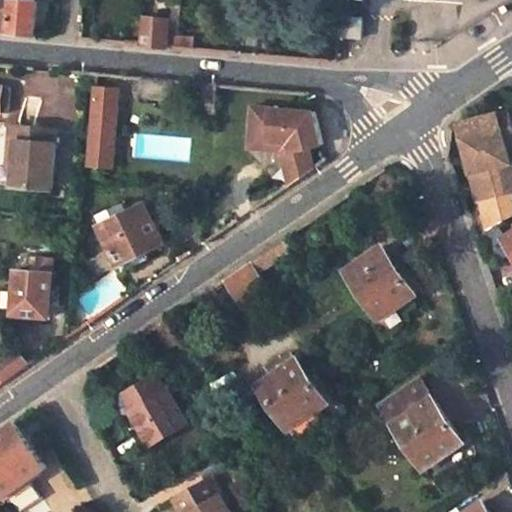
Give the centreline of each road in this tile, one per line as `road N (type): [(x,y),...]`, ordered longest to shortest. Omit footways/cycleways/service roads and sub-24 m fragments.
road 1 (unclassified): [(0,419),(409,124)]
road 2 (unclassified): [(65,55),(309,74),(364,88),(409,124)]
road 3 (unclassified): [(511,395),(425,149),(409,124)]
road 4 (unclassified): [(409,124),(511,54)]
